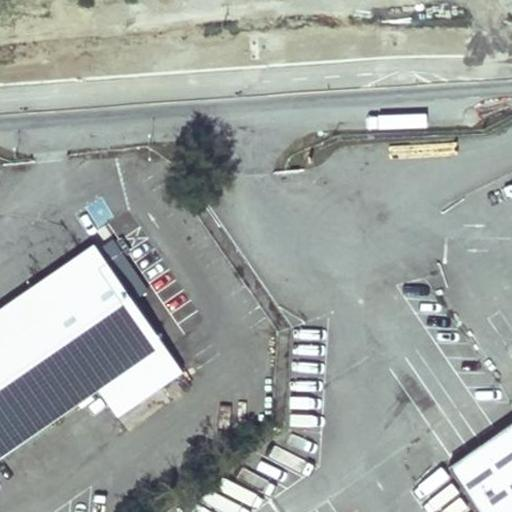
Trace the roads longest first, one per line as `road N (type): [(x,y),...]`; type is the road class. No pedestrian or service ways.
road 1 (secondary): [(0,111),(511,76)]
road 2 (unknown): [(296,220),(511,156)]
